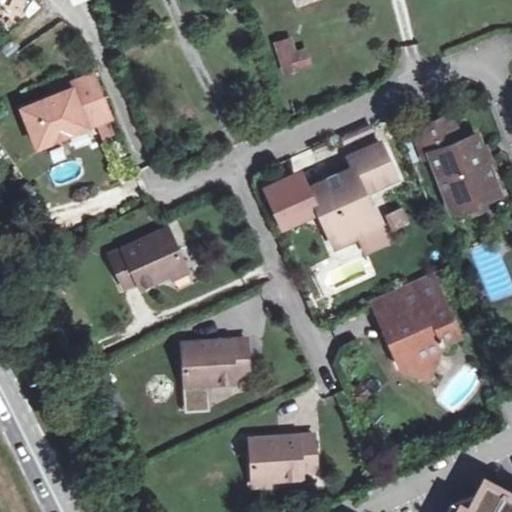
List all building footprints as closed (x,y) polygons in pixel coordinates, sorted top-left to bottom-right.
[(288,69),(301,65),(293,39),(279,42),(288,69)] [(297,52),(301,65),(311,61),(308,49),(297,52)] [(52,104),(6,132),(29,167),(95,125),(71,85),(49,99),(52,104)] [(447,214),(476,202),(473,192),(486,187),(477,164),(472,166),(468,158),(473,155),(467,140),(454,146),(444,121),(404,136),(414,162),(425,158),(447,214)] [(338,135),(343,151),(380,140),(375,124),(338,135)] [(327,194),(321,182),(305,190),(316,213),(323,209),(338,241),(354,233),(377,223),(362,191),(393,176),(378,143),(346,159),(350,167),(336,174),(342,186),(327,194)] [(342,186),(336,174),(321,182),(327,194),(342,186)] [(473,192),(476,202),(490,197),(486,187),(473,192)] [(404,207),(385,213),(390,230),(409,225),(404,207)] [(385,241),(377,223),(354,233),(363,251),(385,241)] [(120,285),(132,281),(149,274),(151,280),(167,274),(181,267),(164,228),(106,254),(120,285)] [(181,267),(167,274),(170,280),(184,274),(181,267)] [(432,270),(390,289),(401,314),(394,317),(385,337),(397,343),(403,358),(429,367),(440,339),(457,330),(432,270)] [(149,274),(132,281),(135,288),(151,280),(149,274)] [(401,314),(390,289),(368,298),(385,337),(394,317),(401,314)] [(397,343),(385,337),(395,365),(426,376),(429,367),(403,358),(397,343)] [(179,344),(182,385),(201,384),(216,383),(216,376),(233,375),(245,374),(242,340),(179,344)] [(250,482),(267,481),(282,480),(282,472),(300,471),(315,471),(313,436),(248,440),(250,482)] [(282,472),(282,480),(300,480),(300,471),(282,472)] [(511,511),(511,482),(507,491),(487,480),(484,485),(478,482),(474,488),(447,496),(439,509),(436,511),(511,511)] [(267,489),(267,481),(250,482),(251,490),(267,489)]
